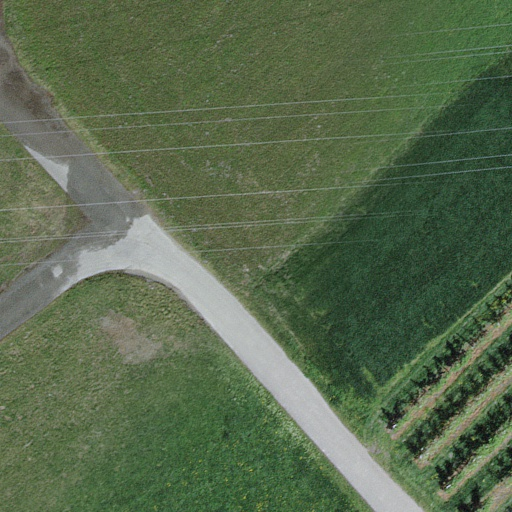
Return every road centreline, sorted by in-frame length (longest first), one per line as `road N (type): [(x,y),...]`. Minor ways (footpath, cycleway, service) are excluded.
road 1 (unclassified): [(131,224),(197,283),(402,511)]
road 2 (unclassified): [(0,82),(131,224)]
road 3 (unclassified): [(0,321),(131,224)]
